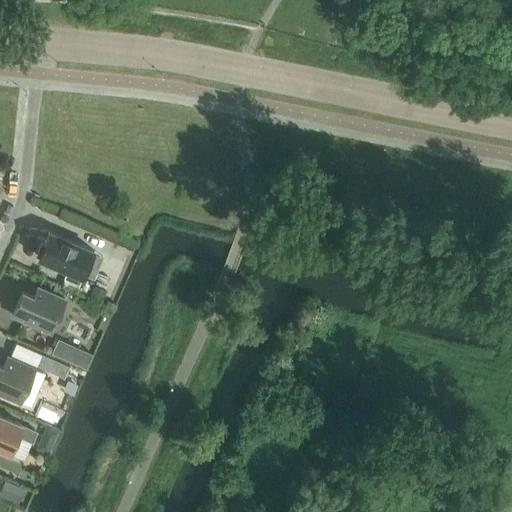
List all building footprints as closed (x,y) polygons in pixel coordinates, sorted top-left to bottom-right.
[(82,276),(94,250),(49,231),(44,243),(41,242),(37,251),(40,252),(38,257),(68,270),(65,277),(78,283),(81,275),(82,276)] [(51,332),(65,299),(38,287),(34,296),(23,291),(12,315),(51,332)] [(58,340),(53,353),(86,367),(92,354),(58,340)] [(0,392),(20,402),(35,369),(7,356),(2,367),(0,365),(0,392)] [(69,366),(63,379),(76,384),(81,372),(69,366)] [(0,414),(0,451),(4,454),(6,450),(25,458),(32,441),(17,434),(21,425),(22,424),(0,414)] [(32,441),(36,432),(21,425),(17,434),(32,441)]
